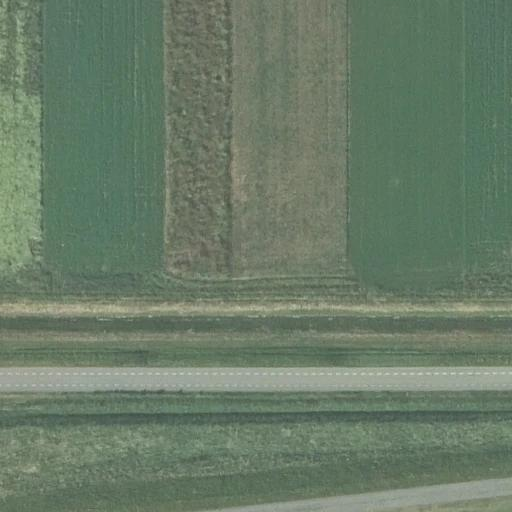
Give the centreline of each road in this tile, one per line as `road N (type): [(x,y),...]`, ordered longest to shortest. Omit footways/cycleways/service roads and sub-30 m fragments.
road 1 (unclassified): [(511,379),(0,380)]
road 2 (unclassified): [(284,511),(511,487)]
